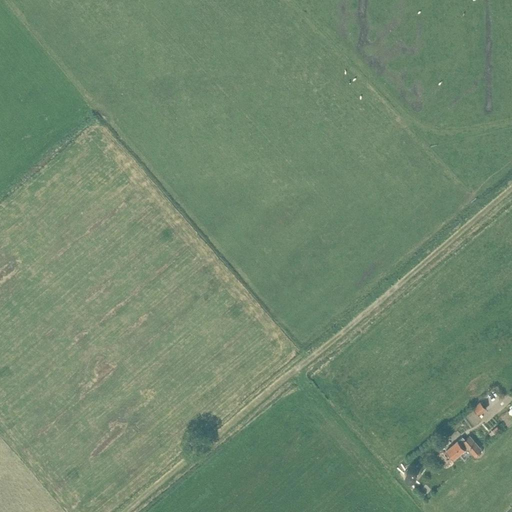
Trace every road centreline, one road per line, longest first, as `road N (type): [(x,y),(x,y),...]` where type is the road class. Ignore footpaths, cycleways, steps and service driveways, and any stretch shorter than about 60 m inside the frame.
road 1 (track): [(125,511),(511,184)]
road 2 (track): [(511,117),(468,125),(416,120),(298,0)]
